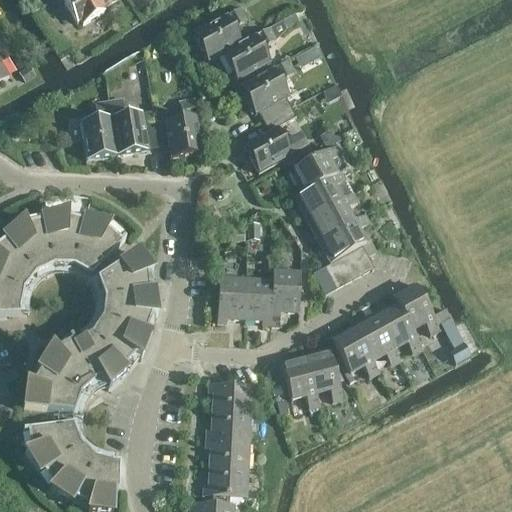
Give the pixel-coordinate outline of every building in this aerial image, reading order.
[(64,0),(67,4),(63,5),(77,27),(81,24),(83,28),(104,15),(102,11),(119,1),(118,0),(64,0)] [(208,66),(222,59),(241,46),(232,28),(237,25),(239,29),(247,23),(241,11),(232,15),(233,17),(227,20),(226,19),(192,38),(208,66)] [(284,23),(271,30),(261,35),(261,36),(256,39),(255,38),(241,46),(222,59),(237,85),(271,67),(261,48),(266,45),(268,48),(277,43),(278,42),(289,33),(284,24),(284,23)] [(268,134),(277,130),(296,120),(287,101),(289,100),(279,81),(285,78),(286,81),(295,77),(295,78),(297,77),(288,62),(286,63),(287,64),(279,68),(280,70),(274,73),(273,71),(239,90),(255,119),(258,117),(268,134)] [(0,85),(9,80),(0,65),(0,85)] [(26,84),(32,80),(27,72),(20,75),(26,84)] [(108,104),(117,160),(148,155),(148,152),(156,151),(153,126),(151,115),(143,116),(121,119),(120,114),(124,113),(123,104),(124,104),(124,102),(108,104)] [(153,126),(156,151),(168,150),(170,163),(202,158),(197,119),(196,120),(195,113),(196,113),(195,104),(196,103),(196,102),(178,104),(178,107),(180,106),(181,115),(185,115),(186,121),(153,126)] [(117,160),(108,104),(93,106),(93,108),(94,108),(95,117),(100,117),(101,122),(80,126),(86,165),(117,160)] [(287,149),(277,130),(268,134),(242,148),(258,177),(293,159),(292,157),(298,154),(299,156),(307,152),(308,152),(300,136),(299,137),(300,138),(291,142),(293,146),(287,149)] [(342,175),(349,170),(338,149),(289,175),(301,197),(339,176),(341,175),(340,174),(341,173),(342,175)] [(295,199),(292,200),(305,222),(343,201),(352,197),(346,185),(347,184),(347,183),(342,175),(341,173),(340,174),(341,175),(339,176),(301,197),(300,197),(295,200),(295,199)] [(343,201),(305,222),(317,245),(354,225),(347,212),(359,206),(354,196),(352,197),(343,201)] [(67,215),(42,220),(43,225),(54,269),(74,269),(84,226),(67,221),(67,215)] [(365,219),(354,225),(317,245),(329,267),(366,246),(359,234),(371,228),(365,219)] [(84,226),(74,269),(92,280),(125,243),(123,241),(119,245),(106,233),(109,228),(85,221),(84,226)] [(23,223),(3,239),(7,243),(36,277),(54,269),(43,225),(26,229),(23,223)] [(246,244),(258,244),(258,226),(246,226),(246,244)] [(228,244),(244,243),(244,233),(228,234),(228,244)] [(0,282),(24,292),(36,277),(7,243),(0,248),(0,282)] [(351,255),(363,278),(373,272),(361,250),(351,255)] [(342,261),(354,283),(363,278),(351,255),(342,261)] [(138,258),(96,286),(104,305),(148,298),(146,281),(152,279),(138,258)] [(332,266),(344,288),(354,283),(342,261),(332,266)] [(323,272),(334,293),(344,288),(332,266),(323,272)] [(325,299),(334,293),(323,272),(313,277),(325,299)] [(272,283),(271,321),(280,321),(280,318),(298,318),(301,275),(273,274),(272,283)] [(271,321),(272,283),(219,281),(217,328),(226,329),(227,324),(261,326),(260,330),(271,331),(271,321)] [(0,318),(20,318),(19,313),(24,292),(0,282),(0,318)] [(395,307),(412,336),(424,330),(431,340),(441,335),(414,288),(391,300),(395,307)] [(104,305),(101,325),(144,339),(150,322),(156,323),(153,298),(148,298),(104,305)] [(421,354),(412,336),(395,307),(375,318),(395,355),(406,349),(412,359),(421,354)] [(395,355),(375,318),(352,330),(372,368),(373,367),(385,360),(391,371),(400,366),(395,355)] [(456,369),(470,361),(463,348),(464,347),(452,324),(451,322),(440,328),(454,353),(448,356),(456,369)] [(101,325),(90,343),(91,345),(122,373),(135,361),(140,364),(149,341),(144,339),(101,325)] [(372,368),(352,330),(330,343),(346,373),(342,375),(349,387),(354,384),(351,379),(363,372),(369,384),(379,378),(373,367),(372,368)] [(50,353),(36,374),(41,377),(79,400),(95,386),(70,343),(68,344),(70,349),(55,358),(50,353)] [(82,347),(75,351),(91,380),(98,377),(108,394),(126,377),(122,373),(91,345),(84,349),(82,347)] [(328,352),(306,358),(317,399),(329,396),(332,407),(343,405),(337,386),(343,384),(339,376),(335,377),(328,352)] [(317,399),(306,358),(280,365),(291,406),(306,402),(309,413),(320,410),(317,399)] [(26,389),(23,414),(72,420),(79,400),(41,377),(32,391),(26,389)] [(212,416),(252,418),(253,390),(209,388),(209,398),(213,398),(212,416)] [(279,417),(288,415),(285,405),(276,407),(279,417)] [(250,446),(252,418),(212,416),(211,434),(207,434),(207,443),(250,446)] [(72,428),(23,434),(23,436),(29,436),(31,454),(25,456),(39,477),(44,474),(79,447),(72,428)] [(250,446),(207,443),(206,452),(211,453),(210,471),(249,473),(250,446)] [(79,447),(44,474),(54,488),(49,493),(71,505),(74,501),(94,461),(79,447)] [(94,461),(74,501),(89,509),(88,511),(112,511),(113,493),(118,494),(119,466),(114,466),(94,461)] [(249,473),(210,471),(209,489),(204,489),(204,500),(213,500),(213,504),(230,505),(230,501),(247,501),(249,473)]
